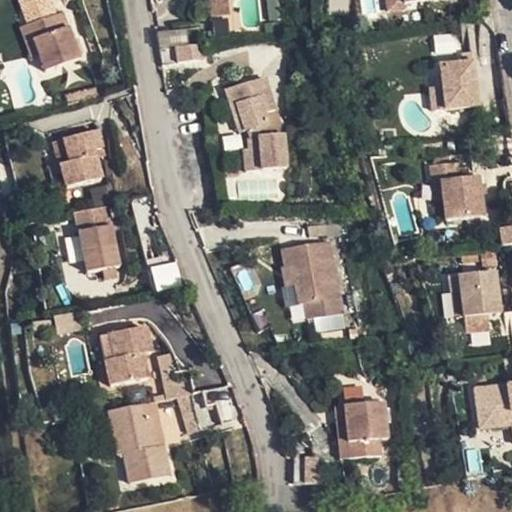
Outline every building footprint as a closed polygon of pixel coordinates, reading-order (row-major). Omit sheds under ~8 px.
[(118,0),(87,0),(90,12),(119,6),(118,0)] [(462,2),(401,9),(405,40),(466,33),(462,2)] [(405,40),(401,9),(401,4),(384,5),(389,47),(406,45),(405,40)] [(291,45),(286,20),(271,22),(275,48),(291,45)] [(216,47),(232,44),(228,24),(213,27),(216,47)] [(70,39),(35,51),(43,85),(49,102),(85,91),(70,39)] [(293,47),(270,51),(272,60),(294,56),(293,47)] [(43,85),(35,51),(26,54),(33,87),(43,85)] [(221,67),(234,64),(232,51),(218,53),(221,67)] [(183,55),(157,60),(160,79),(187,77),(183,55)] [(203,75),(187,77),(190,91),(204,90),(203,75)] [(190,96),(187,77),(160,79),(164,98),(190,96)] [(444,122),(448,146),(476,144),(470,90),(461,90),(462,100),(442,102),(444,122)] [(266,101),(235,106),(238,124),(236,124),(240,154),(241,171),(235,175),(236,198),(278,196),(276,163),(268,162),(265,137),(271,135),(266,101)] [(238,124),(235,106),(224,108),(227,125),(236,124),(238,124)] [(436,147),(448,146),(444,122),(431,123),(436,147)] [(236,124),(227,125),(231,154),(240,154),(236,124)] [(99,157),(66,164),(70,190),(59,192),(64,215),(99,207),(95,181),(104,177),(99,157)] [(70,190),(66,164),(53,166),(59,192),(70,190)] [(438,215),(439,252),(465,250),(477,249),(479,249),(475,211),(455,212),(452,195),(424,197),(426,216),(438,215)] [(430,253),(439,252),(438,215),(426,216),(430,253)] [(511,225),(500,227),(502,243),(511,241),(511,225)] [(106,230),(72,238),(84,300),(101,296),(115,292),(121,291),(106,230)] [(477,249),(465,250),(465,258),(468,258),(470,284),(479,283),(477,249)] [(511,258),(494,260),(498,281),(511,278),(511,258)] [(156,290),(181,284),(176,262),(151,268),(156,290)] [(280,294),(292,331),(296,331),(300,346),(334,340),(318,267),(274,275),(280,294)] [(118,301),(115,292),(101,296),(103,304),(118,301)] [(283,333),(292,331),(280,294),(274,294),(283,333)] [(454,327),(458,354),(483,351),(496,349),(490,307),(441,314),(443,329),(454,327)] [(446,356),(458,354),(454,327),(443,329),(446,356)] [(140,350),(105,356),(109,382),(97,384),(101,412),(142,405),(137,379),(145,378),(140,350)] [(483,351),(458,354),(460,369),(485,365),(483,351)] [(109,382),(105,356),(93,358),(97,384),(109,382)] [(503,447),(505,459),(508,482),(511,481),(511,417),(468,424),(472,453),(503,447)] [(185,420),(172,423),(179,460),(191,458),(185,420)] [(148,473),(155,473),(147,427),(134,430),(136,443),(142,444),(148,473)] [(136,443),(134,430),(98,436),(106,485),(116,485),(120,511),(162,506),(155,473),(148,473),(142,444),(136,443)] [(375,431),(329,434),(332,483),(370,482),(372,464),(377,463),(375,431)] [(474,465),(505,459),(503,447),(472,453),(474,465)] [(287,484),(286,509),(314,510),(315,485),(287,484)]
